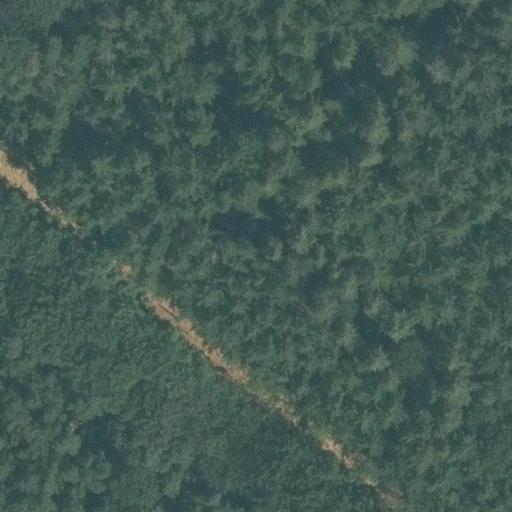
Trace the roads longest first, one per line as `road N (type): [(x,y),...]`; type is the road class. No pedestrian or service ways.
road 1 (unknown): [(0,175),(381,511)]
road 2 (track): [(0,227),(328,511)]
